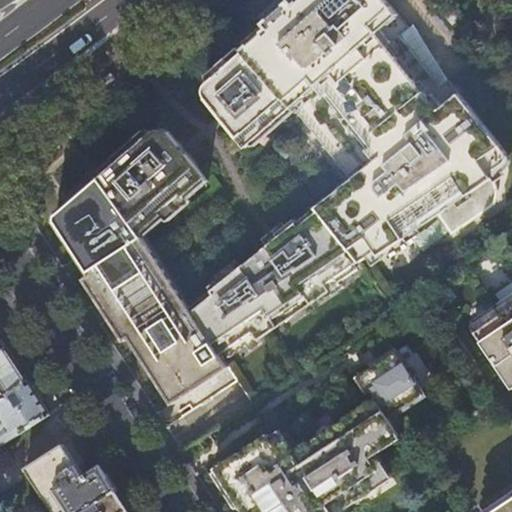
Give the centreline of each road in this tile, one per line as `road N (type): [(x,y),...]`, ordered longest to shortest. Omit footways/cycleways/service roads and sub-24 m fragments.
road 1 (residential): [(0,242),(175,511)]
road 2 (primary): [(0,141),(161,0)]
road 3 (primary): [(0,93),(121,0)]
